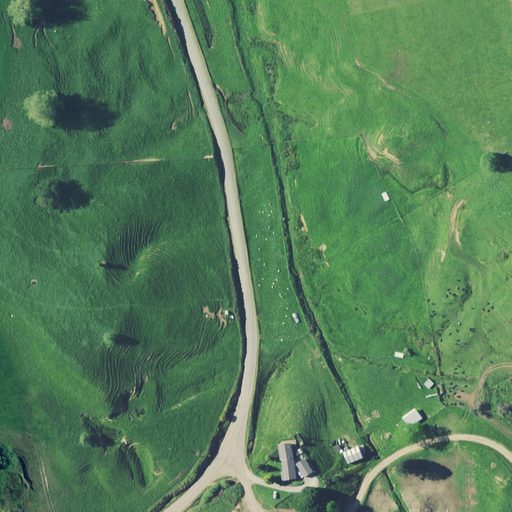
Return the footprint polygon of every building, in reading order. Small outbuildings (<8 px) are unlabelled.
[(435,384),(431,379),(426,384),(430,388),(435,384)] [(423,418),(417,409),(404,417),(411,427),(423,418)] [(298,479),(294,444),(282,445),(283,461),(285,460),(286,471),(284,472),(285,481),(298,479)] [(365,458),(361,447),(345,453),(349,464),(365,458)] [(315,472),(307,459),(299,465),(307,478),(315,472)]
